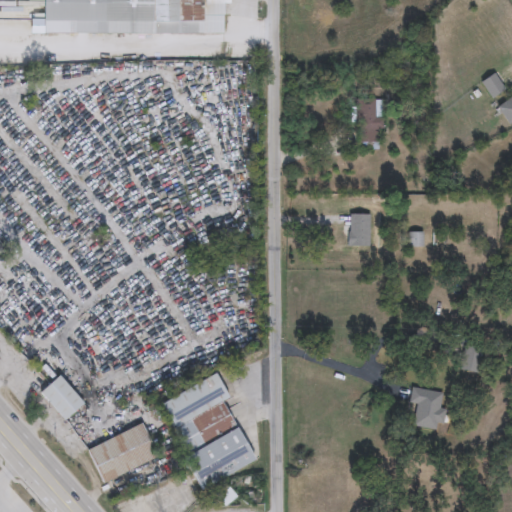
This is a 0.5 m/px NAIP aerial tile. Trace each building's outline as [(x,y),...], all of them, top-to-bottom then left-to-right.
[(42,33),(42,0),(229,0),(229,5),(223,5),(223,34),(42,33)] [(481,84),(493,75),(503,88),(491,97),(481,84)] [(511,121),(508,124),(496,107),(511,96),(511,121)] [(356,100),(376,100),(377,117),(384,117),(385,130),(379,130),(379,143),(358,144),(356,100)] [(369,247),(348,247),(348,215),(369,215),(369,247)] [(422,233),(422,247),(407,247),(407,233),(422,233)] [(182,456),(186,455),(160,404),(215,375),(228,400),(222,403),(254,464),(200,491),(182,456)] [(82,404),(63,421),(38,393),(57,376),(82,404)] [(443,393),(440,410),(446,411),(443,431),(411,426),(414,406),(409,405),(412,388),(443,393)] [(87,449),(141,426),(156,460),(101,483),(87,449)]
